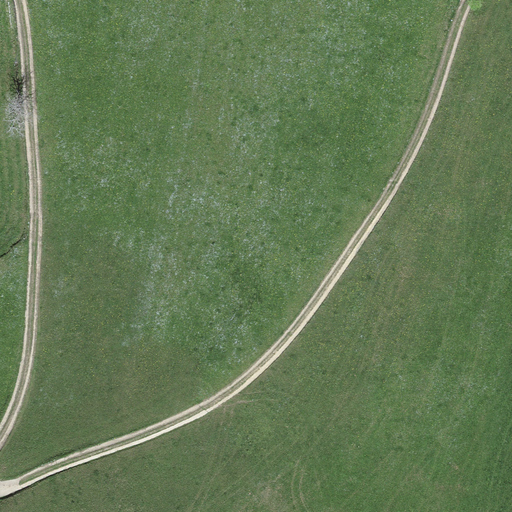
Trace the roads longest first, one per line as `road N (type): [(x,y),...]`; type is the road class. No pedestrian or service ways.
road 1 (track): [(0,488),(210,406),(287,338),(402,165),(469,0)]
road 2 (track): [(13,0),(29,125),(27,330),(25,369),(0,432)]
